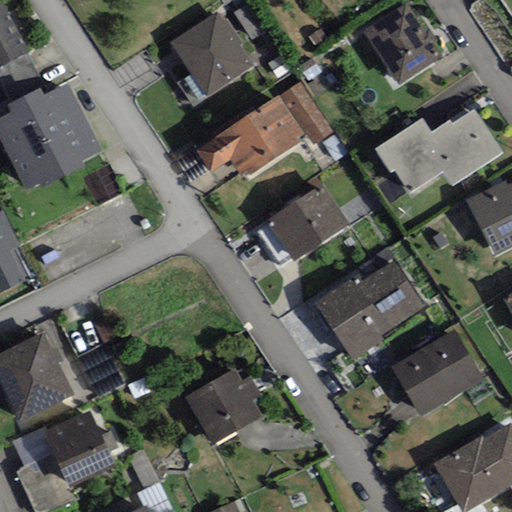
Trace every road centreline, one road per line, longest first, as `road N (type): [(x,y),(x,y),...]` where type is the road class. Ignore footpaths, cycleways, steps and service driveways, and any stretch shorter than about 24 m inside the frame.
road 1 (residential): [(388,511),(187,222)]
road 2 (residential): [(187,222),(48,0)]
road 3 (residential): [(187,222),(0,317)]
road 4 (residential): [(441,0),(511,103)]
